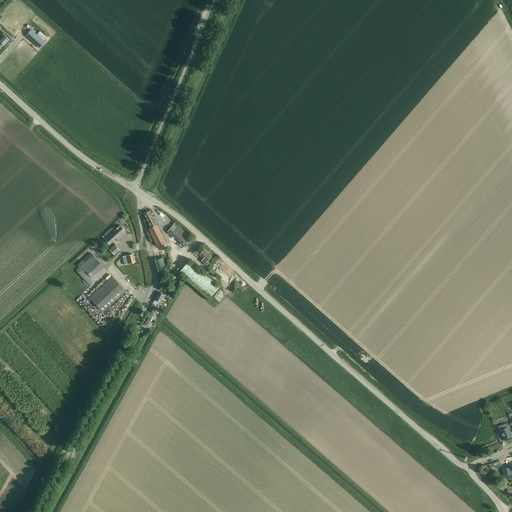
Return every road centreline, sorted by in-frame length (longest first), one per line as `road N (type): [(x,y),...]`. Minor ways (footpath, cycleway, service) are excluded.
road 1 (unclassified): [(468,468),(179,217),(140,193)]
road 2 (residential): [(36,511),(152,294),(140,193)]
road 3 (unclassified): [(134,189),(214,0)]
road 4 (unclassified): [(134,189),(65,143),(0,82)]
